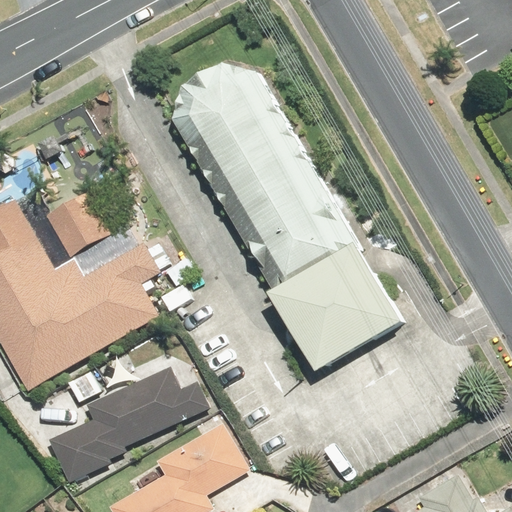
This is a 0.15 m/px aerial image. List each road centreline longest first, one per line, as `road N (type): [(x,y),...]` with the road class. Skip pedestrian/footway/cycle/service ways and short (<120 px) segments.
road 1 (residential): [(332,0),(511,319)]
road 2 (tertiary): [(114,0),(0,58)]
